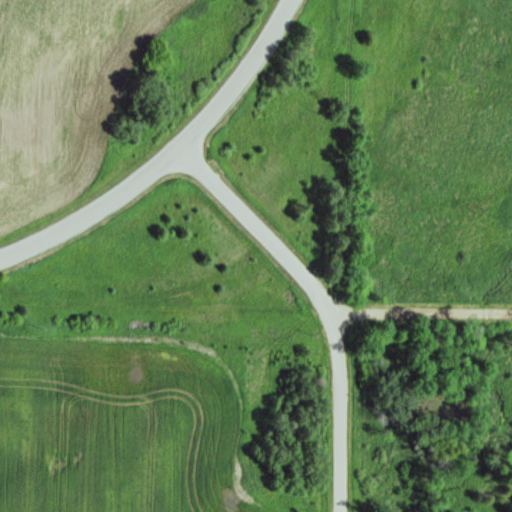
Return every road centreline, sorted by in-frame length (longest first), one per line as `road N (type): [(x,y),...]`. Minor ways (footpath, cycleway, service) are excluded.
road 1 (residential): [(182,148),(335,315)]
road 2 (secondary): [(182,148),(115,198),(0,256)]
road 3 (residential): [(339,511),(335,315)]
road 4 (secondary): [(289,0),(266,50),(182,148)]
road 5 (residential): [(335,315),(511,315)]
